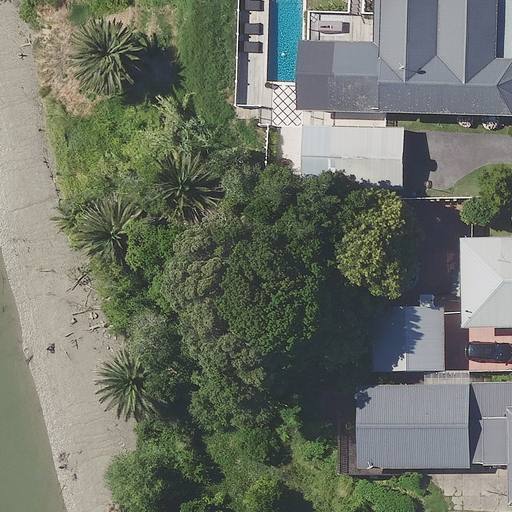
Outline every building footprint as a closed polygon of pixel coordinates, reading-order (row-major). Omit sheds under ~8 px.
[(511,0),(389,0),(388,53),(335,52),(333,119),(511,123),(511,0)] [(412,131),(314,128),(312,167),(411,171),(412,131)] [(511,331),(511,228),(467,230),(469,332),(511,331)] [(448,316),(379,313),(376,377),(445,380),(448,316)] [(511,388),(360,391),(362,476),(438,474),(438,511),(466,511),(511,511),(511,388)]
